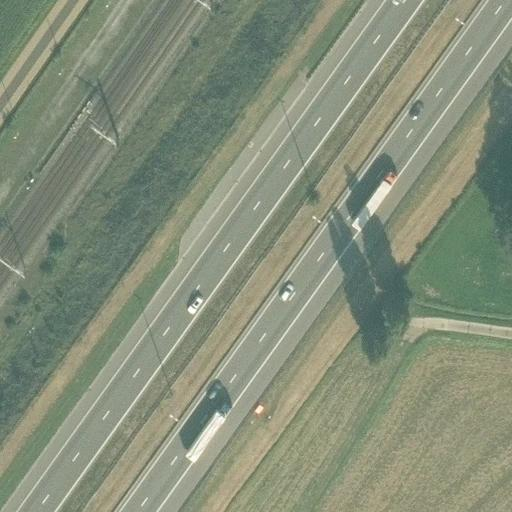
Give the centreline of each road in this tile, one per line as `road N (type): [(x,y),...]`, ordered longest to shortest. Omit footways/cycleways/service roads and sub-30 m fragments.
road 1 (motorway): [(399,0),(31,511)]
road 2 (motorway): [(145,511),(511,3)]
road 3 (tertiary): [(79,0),(0,114)]
